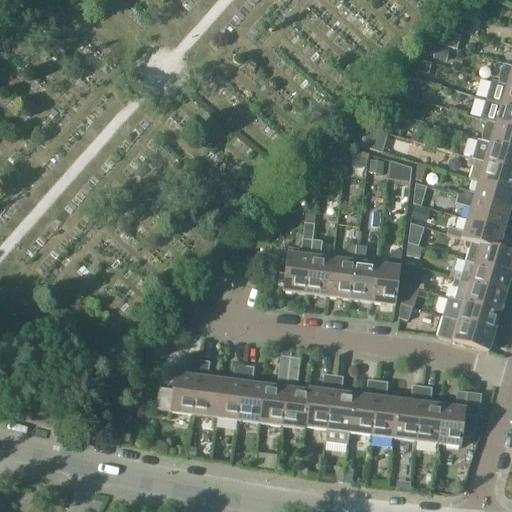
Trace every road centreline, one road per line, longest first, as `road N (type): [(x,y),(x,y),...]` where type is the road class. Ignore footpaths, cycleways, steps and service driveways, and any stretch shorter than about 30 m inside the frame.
road 1 (residential): [(511,376),(434,355),(200,325)]
road 2 (residential): [(330,511),(103,471)]
